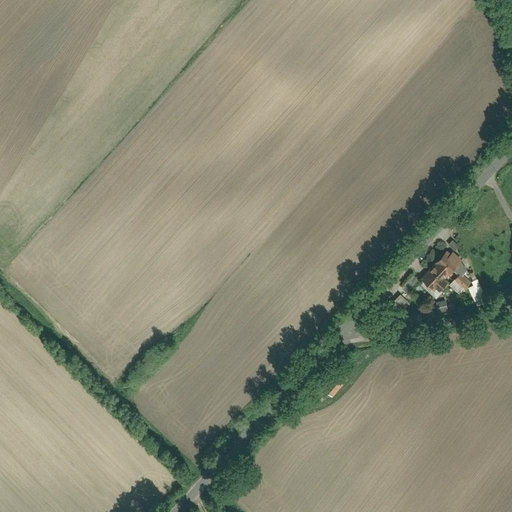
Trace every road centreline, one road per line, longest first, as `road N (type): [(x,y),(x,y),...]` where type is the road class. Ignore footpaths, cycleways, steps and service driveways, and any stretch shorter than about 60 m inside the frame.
road 1 (residential): [(511,148),(346,331)]
road 2 (residential): [(346,331),(178,511)]
road 3 (residential): [(511,309),(380,336),(346,331)]
